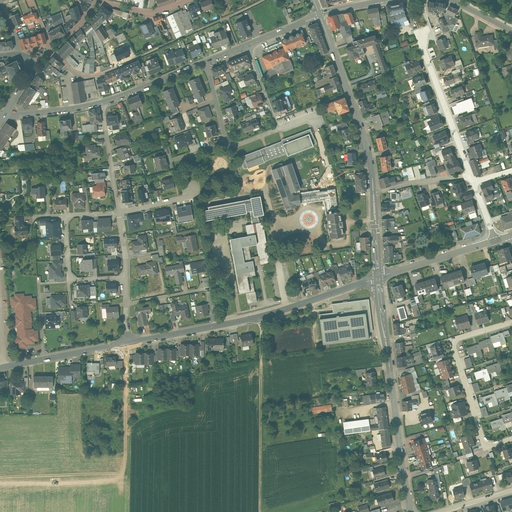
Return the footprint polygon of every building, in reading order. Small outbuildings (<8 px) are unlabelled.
[(91,4),(84,0),(83,2),(80,3),(83,11),(86,11),(91,4)] [(207,0),(201,3),(200,3),(201,5),(204,11),(210,9),(209,8),(213,6),(214,7),(210,0),(207,0)] [(437,2),(428,2),(429,12),(435,12),(436,10),(437,2)] [(446,4),(437,2),(436,10),(444,12),(446,4)] [(197,4),(187,8),(189,11),(186,12),(190,20),(199,16),(199,14),(201,13),(200,10),(198,6),(197,3),(197,4)] [(402,3),(394,5),(396,12),(395,12),(396,15),(405,12),(404,10),(402,3)] [(394,5),(386,6),(388,14),(389,18),(395,16),(396,15),(395,12),(396,12),(394,5)] [(458,10),(449,5),(446,13),(447,14),(446,18),(446,19),(450,21),(456,24),(458,19),(455,17),(458,10)] [(110,12),(102,6),(97,13),(97,14),(105,20),(106,21),(109,17),(111,18),(114,15),(111,12),(110,12)] [(77,7),(69,9),(70,15),(66,16),(68,23),(64,27),(67,32),(80,19),(80,17),(77,7)] [(378,8),(367,10),(368,18),(372,18),(372,22),(373,22),(374,27),(381,26),(380,21),(381,21),(380,20),(378,8)] [(128,13),(113,9),(111,12),(114,15),(127,18),(128,13)] [(186,12),(185,9),(167,16),(177,38),(194,31),(194,30),(192,25),(190,20),(186,12)] [(61,12),(52,16),(54,22),(62,18),(61,12)] [(405,12),(396,15),(396,16),(395,16),(398,24),(408,20),(405,12)] [(22,24),(18,14),(18,13),(10,16),(10,17),(14,27),(22,24)] [(351,13),(344,14),(347,24),(348,25),(354,23),(351,13)] [(27,15),(23,17),(25,24),(33,22),(33,21),(31,14),(27,15)] [(105,20),(97,14),(88,22),(93,28),(94,30),(105,20)] [(344,14),(336,15),(340,27),(342,26),(347,24),(344,14)] [(336,15),(327,17),(331,30),(340,27),(336,15)] [(161,16),(153,19),(157,26),(159,25),(161,30),(166,29),(163,20),(161,16)] [(395,16),(389,18),(392,26),(398,24),(395,16)] [(233,23),(240,39),(255,33),(248,17),(233,23)] [(62,18),(54,22),(57,27),(63,24),(64,23),(62,18)] [(446,20),(441,21),(442,23),(440,23),(442,28),(448,26),(446,20)] [(88,22),(82,27),(86,34),(93,28),(88,22)] [(152,28),(150,23),(144,25),(143,24),(140,26),(145,38),(150,35),(150,34),(154,33),(152,28)] [(231,30),(228,23),(222,25),(224,29),(225,32),(231,30)] [(317,23),(308,26),(310,34),(311,37),(313,41),(315,41),(322,38),(317,23)] [(57,27),(47,33),(52,41),(65,34),(64,33),(65,33),(60,26),(63,24),(57,27)] [(347,24),(342,26),(346,37),(351,35),(348,25),(347,24)] [(161,34),(157,26),(152,28),(154,33),(155,37),(161,34)] [(95,31),(101,42),(108,37),(102,27),(95,31)] [(93,28),(86,34),(87,35),(88,37),(89,46),(93,46),(91,36),(93,36),(97,43),(101,42),(95,31),(94,30),(93,28)] [(81,30),(80,29),(74,36),(79,41),(81,43),(82,41),(83,40),(82,38),(85,36),(81,30)] [(111,29),(106,32),(111,39),(116,37),(116,36),(114,34),(111,29)] [(224,29),(214,33),(213,31),(209,33),(212,39),(215,47),(228,42),(225,32),(224,29)] [(480,32),(475,33),(476,40),(476,42),(475,42),(476,43),(477,43),(477,47),(482,47),(482,45),(489,44),(489,46),(490,45),(494,45),(493,40),(492,35),(489,35),(489,36),(480,37),(479,33),(480,32)] [(43,33),(41,33),(37,34),(38,35),(40,44),(46,43),(43,33)] [(298,33),(296,33),(295,35),(296,36),(293,37),(293,36),(291,35),(289,36),(288,38),(289,38),(286,39),(285,38),(283,39),(282,40),(283,41),(281,41),(282,42),(284,48),(285,51),(286,51),(292,49),(305,43),(304,43),(301,34),(299,34),(299,33),(298,33)] [(38,35),(31,37),(32,40),(32,39),(34,46),(40,44),(38,35)] [(353,42),(352,42),(354,46),(354,45),(358,57),(364,55),(363,50),(361,50),(360,48),(372,45),(382,74),(384,73),(386,73),(387,72),(377,42),(374,35),(353,42)] [(79,41),(74,36),(68,41),(73,47),(79,41)] [(25,37),(21,38),(21,39),(19,40),(22,50),(28,48),(25,39),(25,37)] [(32,40),(31,37),(25,39),(28,48),(34,46),(32,39),(32,40)] [(101,42),(102,46),(105,45),(104,43),(110,39),(108,37),(101,42)] [(445,37),(437,40),(440,50),(448,47),(445,37)] [(322,38),(315,41),(320,56),(328,53),(322,38)] [(196,40),(192,41),(194,46),(189,48),(192,57),(201,53),(198,44),(197,43),(196,40)] [(6,42),(0,42),(0,48),(0,51),(13,49),(12,41),(11,41),(6,42)] [(68,41),(57,52),(68,63),(72,58),(69,54),(72,52),(74,49),(73,47),(68,41)] [(82,47),(83,46),(81,43),(79,41),(73,47),(74,49),(75,49),(76,50),(80,46),(82,47)] [(354,46),(345,49),(349,60),(358,57),(354,45),(354,46)] [(284,48),(262,57),(267,69),(274,66),(289,60),(288,58),(286,51),(285,51),(284,48)] [(76,50),(75,49),(74,49),(72,52),(77,56),(76,62),(74,68),(74,69),(82,72),(85,56),(83,55),(76,50)] [(292,49),(286,51),(288,58),(294,55),(292,49)] [(182,50),(173,53),(172,50),(165,53),(165,54),(166,54),(167,54),(169,59),(168,60),(169,64),(169,65),(176,62),(176,63),(186,60),(182,50)] [(246,55),(240,58),(243,66),(247,64),(248,66),(250,65),(249,64),(249,63),(246,55)] [(451,56),(439,61),(443,69),(454,65),(455,66),(462,64),(461,60),(460,60),(454,62),(451,56)] [(64,66),(53,57),(48,62),(53,67),(55,66),(57,68),(58,67),(61,69),(64,66)] [(161,70),(156,57),(150,60),(152,64),(147,66),(151,74),(161,70)] [(240,58),(233,60),(237,69),(238,68),(240,71),(242,70),(241,67),(243,66),(240,58)] [(17,60),(4,67),(5,65),(4,63),(1,62),(0,62),(0,71),(2,76),(9,73),(11,78),(22,73),(20,68),(19,65),(18,65),(17,60)] [(237,69),(233,60),(227,63),(230,71),(231,73),(233,72),(233,70),(237,69)] [(292,67),(289,60),(274,66),(277,73),(292,67)] [(138,61),(132,63),(136,73),(138,72),(137,70),(141,68),(140,66),(138,61)] [(410,64),(406,66),(409,73),(409,74),(421,69),(418,61),(410,64)] [(48,62),(44,67),(47,71),(50,74),(53,71),(55,68),(53,67),(48,62)] [(132,63),(125,66),(129,74),(132,72),(134,74),(136,73),(132,63)] [(223,65),(217,67),(220,74),(226,72),(223,65)] [(332,65),(324,67),(327,75),(328,77),(336,74),(332,65)] [(506,67),(502,68),(505,79),(507,84),(511,82),(509,78),(511,77),(508,69),(511,67),(511,66),(511,65),(506,67)] [(125,66),(119,69),(124,79),(126,78),(125,75),(129,74),(125,66)] [(217,67),(211,69),(214,77),(220,74),(217,67)] [(293,70),(292,67),(277,73),(278,76),(293,70)] [(119,69),(115,71),(117,79),(120,78),(121,80),(124,79),(119,69)] [(109,73),(112,81),(118,79),(117,79),(115,71),(109,73)] [(248,75),(246,73),(239,76),(238,76),(241,82),(244,80),(242,78),(248,75)] [(255,82),(252,74),(248,75),(242,78),(244,80),(246,86),(248,85),(250,85),(251,85),(252,83),(255,82)] [(43,81),(37,75),(32,82),(38,87),(40,84),(42,85),(43,83),(42,82),(43,81)] [(423,75),(412,79),(415,87),(416,88),(419,86),(427,83),(423,75)] [(452,75),(444,78),(446,85),(455,82),(452,75)] [(198,77),(189,81),(196,98),(202,96),(205,95),(205,94),(198,77)] [(331,85),(326,87),(326,86),(323,87),(325,93),(327,92),(340,87),(337,77),(329,80),(331,85)] [(94,79),(71,83),(75,104),(86,102),(84,93),(97,91),(94,79)] [(105,79),(97,81),(100,92),(109,90),(109,89),(107,85),(107,84),(106,84),(105,79)] [(375,80),(359,86),(362,93),(363,93),(362,92),(368,90),(368,91),(378,87),(375,80)] [(38,87),(32,82),(29,86),(37,91),(40,88),(38,87)] [(229,85),(220,89),(225,102),(232,99),(229,91),(231,90),(229,85)] [(37,91),(29,86),(24,92),(33,98),(35,99),(37,96),(34,94),(37,91)] [(462,86),(451,90),(454,98),(465,93),(462,86)] [(323,87),(315,90),(317,96),(325,93),(323,87)] [(172,88),(163,92),(170,109),(176,106),(179,105),(172,88)] [(422,92),(420,92),(420,93),(424,101),(432,97),(429,89),(422,92)] [(33,98),(24,92),(20,98),(29,104),(33,98)] [(138,95),(127,99),(131,109),(134,108),(142,105),(138,95)] [(256,97),(251,99),(254,107),(256,106),(257,106),(259,106),(259,104),(263,103),(260,95),(256,97)] [(463,100),(463,98),(451,102),(454,114),(467,110),(467,112),(475,109),(471,97),(463,100)] [(29,104),(20,98),(16,104),(25,109),(29,104)] [(285,103),(283,98),(284,98),(274,101),(278,111),(280,111),(288,108),(287,108),(286,103),(285,103)] [(343,98),(339,100),(339,99),(338,100),(326,104),(329,112),(336,109),(338,113),(338,114),(339,114),(348,110),(348,111),(348,110),(347,106),(347,105),(346,102),(344,98),(343,98)] [(373,103),(367,105),(365,99),(358,102),(362,113),(369,111),(369,110),(375,108),(374,106),(374,105),(373,103)] [(430,105),(426,106),(426,107),(429,115),(437,112),(434,103),(430,105)] [(130,119),(124,106),(119,108),(125,122),(130,119)] [(176,106),(170,109),(173,114),(179,112),(176,106)] [(234,106),(226,109),(229,117),(233,116),(237,114),(234,106)] [(208,107),(198,110),(198,111),(202,121),(212,118),(208,107)] [(99,108),(89,110),(91,124),(91,125),(96,124),(102,122),(101,117),(100,116),(99,108)] [(387,111),(371,117),(375,127),(381,125),(381,126),(388,123),(386,117),(388,116),(387,111)] [(247,114),(253,129),(259,126),(259,127),(259,126),(256,118),(253,120),(251,116),(250,113),(247,114)] [(253,129),(247,114),(244,115),(245,118),(246,122),(245,123),(241,124),(244,132),(253,129)] [(117,115),(113,116),(112,115),(110,115),(110,117),(106,117),(107,125),(112,125),(118,124),(117,115)] [(438,115),(430,118),(432,122),(428,124),(431,130),(443,125),(441,121),(440,121),(439,119),(438,115)] [(464,117),(460,119),(463,127),(474,123),(471,115),(464,117)] [(180,116),(171,119),(176,131),(185,128),(180,116)] [(70,119),(59,121),(60,137),(67,136),(67,130),(71,129),(70,119)] [(45,122),(37,123),(38,136),(46,135),(46,131),(45,122)] [(3,129),(11,134),(15,129),(7,123),(3,129)] [(96,124),(91,125),(91,124),(85,125),(86,132),(97,131),(96,124)] [(32,125),(23,126),(23,131),(26,131),(26,134),(33,134),(32,125)] [(214,125),(205,127),(206,131),(208,137),(211,136),(217,135),(214,125)] [(342,130),(340,131),(341,131),(344,140),(343,141),(352,138),(348,128),(342,130)] [(11,134),(3,129),(0,133),(0,135),(7,140),(11,134)] [(310,129),(281,140),(282,141),(286,153),(287,156),(313,146),(309,135),(312,133),(310,129)] [(476,129),(466,133),(469,141),(469,142),(473,140),(479,138),(476,129)] [(504,129),(500,130),(501,132),(496,134),(498,142),(503,140),(503,138),(506,137),(504,129)] [(443,132),(433,136),(435,142),(436,144),(438,143),(439,143),(447,139),(448,139),(446,133),(445,131),(443,132)] [(125,133),(115,137),(118,145),(121,144),(128,142),(128,141),(125,133)] [(188,133),(174,138),(177,144),(178,144),(180,148),(192,143),(191,140),(188,133)] [(384,136),(376,138),(379,150),(386,148),(384,136)] [(282,141),(263,148),(267,160),(286,153),(282,141)] [(474,146),(469,148),(471,154),(469,155),(471,160),(477,158),(484,155),(480,144),(474,146)] [(99,147),(93,148),(93,145),(86,146),(87,156),(86,156),(87,161),(93,160),(92,158),(96,157),(100,156),(99,147)] [(122,147),(116,149),(120,160),(130,156),(128,151),(127,152),(125,146),(126,146),(126,145),(122,147)] [(263,148),(240,157),(244,169),(247,168),(248,169),(258,165),(264,162),(267,160),(263,148)] [(451,150),(448,152),(447,150),(442,152),(445,159),(448,158),(454,156),(451,150)] [(355,152),(347,153),(348,165),(356,164),(355,152)] [(165,154),(154,158),(156,157),(157,161),(156,161),(158,169),(157,169),(157,170),(168,167),(165,154)] [(389,156),(380,157),(381,164),(390,163),(389,158),(389,156)] [(472,168),(480,165),(477,158),(471,160),(469,161),(472,168)] [(479,161),(481,168),(489,165),(488,162),(490,161),(488,158),(479,161)] [(431,160),(426,163),(427,165),(424,166),(427,172),(426,173),(427,175),(437,174),(434,167),(431,160)] [(451,164),(447,165),(450,173),(451,173),(461,169),(458,161),(456,162),(451,164)] [(290,163),(282,166),(280,167),(272,170),(275,179),(276,179),(286,210),(296,206),(296,205),(300,204),(299,199),(302,198),(301,194),(300,194),(299,190),(290,163)] [(390,163),(381,164),(382,171),(391,170),(390,167),(390,163)] [(134,164),(124,166),(125,174),(136,172),(134,164)] [(418,165),(404,169),(407,178),(420,175),(418,165)] [(480,165),(472,168),(475,176),(487,171),(485,168),(481,169),(480,165)] [(363,172),(356,173),(356,174),(354,174),(355,183),(365,182),(365,177),(365,174),(365,173),(363,173),(363,172)] [(172,178),(162,180),(164,189),(164,188),(169,187),(169,188),(169,187),(174,186),(172,177),(172,178)] [(387,177),(379,180),(381,188),(389,186),(388,179),(387,177)] [(394,177),(388,179),(389,186),(396,184),(394,177)] [(511,182),(510,178),(502,181),(505,190),(509,189),(511,188),(511,187),(511,182)] [(129,179),(122,180),(123,188),(130,187),(129,179)] [(365,182),(355,183),(356,192),(359,192),(364,192),(363,191),(366,191),(366,190),(366,187),(365,182)] [(463,182),(454,184),(455,187),(453,188),(452,190),(453,192),(455,192),(456,192),(457,195),(458,195),(460,196),(461,196),(462,194),(466,192),(463,182)] [(490,182),(482,186),(484,193),(486,201),(494,198),(494,197),(500,195),(497,188),(493,189),(492,187),(493,186),(492,184),(491,183),(490,182)] [(144,188),(137,189),(139,203),(145,202),(146,203),(149,203),(147,184),(143,184),(144,188)] [(98,186),(93,186),(94,196),(105,195),(104,190),(106,189),(105,185),(98,186)] [(44,186),(39,186),(39,188),(31,188),(32,194),(36,193),(36,195),(37,195),(37,200),(44,200),(44,190),(44,186)] [(130,187),(123,188),(125,197),(132,196),(130,187)] [(335,189),(327,190),(327,191),(328,194),(330,213),(326,213),(327,223),(325,224),(325,229),(328,228),(330,238),(343,236),(342,227),(342,226),(341,221),(340,211),(338,212),(335,189)] [(439,191),(430,194),(433,201),(435,206),(443,202),(439,191)] [(83,193),(72,193),(72,199),(75,199),(75,208),(84,207),(84,202),(85,201),(84,195),(84,193),(83,193)] [(423,193),(417,195),(421,207),(428,204),(424,196),(423,193)] [(250,199),(208,207),(208,209),(203,210),(205,221),(247,213),(246,212),(249,211),(252,224),(253,224),(253,225),(255,225),(255,223),(259,223),(258,216),(263,215),(260,196),(250,198),(250,199)] [(65,199),(55,200),(55,209),(66,208),(66,204),(66,199),(65,199)] [(464,203),(461,204),(464,214),(475,211),(472,201),(464,203)] [(385,203),(380,204),(381,211),(389,211),(389,203),(385,203)] [(168,209),(160,211),(160,210),(154,212),(156,220),(161,219),(162,223),(171,220),(168,209)] [(191,210),(184,211),(177,212),(179,222),(184,221),(184,220),(188,219),(188,221),(193,220),(191,209),(191,210)] [(141,214),(129,216),(130,219),(128,219),(129,230),(133,229),(133,230),(134,230),(133,229),(138,229),(138,225),(137,224),(136,220),(142,219),(141,214)] [(511,214),(508,215),(508,216),(509,217),(501,219),(504,229),(511,227),(511,214)] [(22,217),(15,217),(16,227),(14,227),(15,235),(28,234),(28,226),(25,226),(23,224),(22,217)] [(93,219),(81,220),(81,229),(93,228),(93,222),(93,219)] [(109,219),(98,219),(98,221),(98,226),(97,226),(98,228),(98,231),(110,230),(110,225),(109,225),(109,223),(110,223),(109,219)] [(389,219),(381,219),(382,228),(390,228),(390,225),(389,223),(389,222),(389,219)] [(49,222),(46,222),(46,225),(47,237),(60,236),(59,221),(49,222)] [(247,236),(230,239),(236,274),(254,271),(253,264),(262,263),(262,264),(270,263),(268,253),(267,253),(265,243),(266,243),(262,222),(259,223),(255,223),(255,225),(253,225),(253,224),(252,224),(245,225),(247,236)] [(478,225),(468,228),(468,227),(460,229),(463,237),(470,235),(470,234),(473,233),(474,236),(481,233),(478,225)] [(146,235),(138,237),(138,241),(131,242),(132,250),(136,249),(136,251),(140,250),(145,249),(144,244),(145,244),(145,243),(147,243),(146,235)] [(193,235),(186,237),(186,236),(185,237),(181,238),(182,241),(187,240),(189,247),(187,247),(187,248),(188,252),(187,252),(188,252),(198,250),(195,235),(193,235)] [(390,236),(382,237),(383,246),(391,245),(391,241),(390,236)] [(369,237),(360,237),(360,242),(356,242),(356,250),(365,249),(365,250),(366,250),(366,249),(370,249),(370,248),(369,245),(369,244),(369,242),(369,241),(369,237)] [(117,238),(104,239),(104,248),(111,247),(111,252),(117,251),(117,247),(117,238)] [(61,242),(47,243),(48,258),(62,258),(61,242)] [(86,244),(78,245),(78,254),(83,254),(87,253),(86,244)] [(508,247),(503,248),(503,249),(498,250),(502,261),(506,259),(507,261),(511,260),(508,247)] [(391,250),(383,250),(384,260),(389,259),(397,259),(397,252),(394,252),(394,250),(391,250)] [(92,259),(83,260),(83,262),(81,262),(81,270),(86,270),(86,271),(92,271),(92,268),(92,259)] [(116,260),(108,260),(108,270),(118,269),(118,260),(116,260)] [(153,262),(147,263),(147,264),(137,266),(139,275),(151,273),(152,275),(158,274),(155,262),(155,261),(153,262)] [(205,261),(190,264),(192,274),(207,271),(205,261)] [(49,279),(64,278),(63,263),(48,264),(49,279)] [(485,263),(478,265),(481,275),(481,276),(481,275),(481,274),(488,272),(488,273),(485,263)] [(183,264),(165,268),(166,273),(174,272),(176,284),(182,283),(180,272),(184,271),(183,264)] [(349,265),(348,265),(348,266),(343,267),(347,278),(353,276),(349,265)] [(478,265),(471,267),(472,270),(474,278),(481,275),(478,265)] [(338,269),(339,273),(341,280),(347,278),(343,267),(342,267),(343,268),(338,269)] [(461,270),(451,274),(455,284),(465,281),(462,270),(461,270)] [(254,292),(251,275),(255,275),(254,271),(236,274),(239,293),(247,292),(247,293),(246,293),(248,303),(257,301),(255,291),(254,292)] [(331,271),(325,273),(329,284),(335,282),(332,274),(331,271)] [(319,275),(320,278),(323,286),(329,284),(325,273),(319,275)] [(451,274),(441,277),(444,288),(455,284),(451,274)] [(313,278),(307,280),(311,290),(317,288),(315,281),(314,278),(313,278)] [(435,278),(424,282),(428,291),(428,292),(438,289),(438,287),(435,278)] [(302,282),(301,282),(303,286),(305,292),(311,290),(307,280),(302,282)] [(424,282),(415,285),(418,294),(428,291),(424,282)] [(113,283),(110,284),(106,284),(106,285),(107,292),(106,292),(107,292),(116,292),(117,292),(116,286),(116,284),(113,284),(113,283)] [(89,285),(76,286),(77,297),(85,296),(85,298),(90,297),(90,296),(89,287),(89,285)] [(401,285),(392,288),(397,303),(405,301),(401,289),(402,289),(401,285)] [(18,347),(27,346),(26,344),(34,343),(34,340),(38,340),(37,331),(33,331),(33,328),(30,329),(30,325),(31,325),(30,315),(29,315),(29,311),(32,311),(32,308),(36,308),(35,298),(31,299),(31,296),(23,296),(23,294),(15,294),(15,297),(11,297),(12,307),(16,306),(16,309),(19,309),(19,315),(15,316),(15,326),(20,326),(20,332),(17,332),(18,335),(14,335),(14,344),(18,344),(18,347)] [(65,295),(51,296),(51,298),(51,305),(52,308),(58,308),(57,305),(65,304),(65,295)] [(347,301),(343,302),(332,304),(333,313),(319,314),(320,319),(319,319),(323,344),(368,338),(370,338),(369,331),(372,331),(368,299),(347,302),(347,301)] [(187,305),(177,307),(176,301),(171,302),(173,313),(181,312),(183,320),(189,318),(187,305)] [(207,304),(195,306),(194,307),(195,313),(197,312),(197,313),(198,317),(208,315),(208,314),(208,315),(207,311),(208,310),(207,304)] [(404,306),(397,308),(400,320),(407,318),(404,306)] [(86,307),(77,307),(77,311),(77,317),(78,317),(87,316),(86,307)] [(109,308),(106,308),(107,317),(114,316),(114,318),(119,318),(118,307),(117,307),(118,307),(109,308)] [(149,307),(142,308),(141,307),(141,308),(135,309),(136,315),(138,315),(140,326),(139,326),(140,326),(147,325),(147,324),(146,320),(148,319),(147,314),(151,313),(150,307),(149,307)] [(485,311),(476,314),(479,323),(488,321),(486,314),(487,314),(487,313),(486,313),(485,311)] [(56,316),(45,316),(46,328),(52,328),(52,326),(54,324),(60,324),(59,317),(59,315),(56,316)] [(467,315),(456,319),(459,329),(470,326),(467,315)] [(399,323),(393,324),(394,335),(405,333),(404,328),(399,328),(399,323)] [(503,332),(490,336),(491,338),(493,343),(501,341),(502,344),(506,343),(506,344),(503,332)] [(251,333),(240,336),(242,346),(253,344),(251,333)] [(491,338),(478,342),(479,344),(481,349),(488,347),(490,354),(496,352),(493,343),(491,338)] [(215,339),(207,339),(207,349),(215,349),(215,339)] [(223,339),(215,339),(215,349),(223,349),(223,339)] [(403,342),(395,343),(396,352),(404,351),(409,350),(408,346),(404,347),(403,342)] [(189,344),(181,344),(181,346),(181,355),(189,355),(189,344)] [(198,344),(189,344),(189,355),(198,355),(198,346),(198,344)] [(440,344),(430,347),(433,357),(443,354),(440,344)] [(479,344),(466,348),(469,355),(477,352),(478,355),(482,354),(482,355),(483,355),(481,349),(479,344)] [(167,349),(159,349),(159,350),(159,359),(167,359),(167,349)] [(175,349),(167,349),(167,359),(175,359),(175,350),(175,349)] [(421,351),(412,354),(413,355),(413,360),(422,357),(421,351)] [(144,353),(136,353),(136,355),(136,364),(144,364),(144,353)] [(153,353),(144,353),(144,364),(152,364),(153,355),(153,353)] [(413,355),(396,358),(398,367),(406,366),(406,361),(413,360),(413,355)] [(116,357),(106,357),(106,365),(116,365),(116,361),(116,357)] [(511,361),(511,357),(498,361),(498,363),(499,363),(500,368),(501,368),(508,365),(509,369),(511,367),(511,361)] [(443,360),(438,362),(440,368),(450,364),(449,362),(450,361),(450,358),(443,360)] [(99,363),(92,363),(92,362),(91,362),(91,363),(87,363),(87,371),(94,371),(94,374),(99,374),(99,363)] [(498,363),(486,367),(487,368),(489,374),(497,371),(498,374),(502,373),(502,374),(501,368),(500,368),(499,363),(498,363)] [(450,364),(440,368),(441,373),(442,373),(451,370),(451,367),(452,367),(451,364),(450,364)] [(80,365),(71,365),(71,368),(59,368),(59,381),(59,382),(71,382),(71,381),(71,377),(80,377),(79,376),(79,365),(80,365)] [(487,368),(474,372),(477,379),(485,377),(486,380),(490,378),(490,380),(491,380),(489,374),(487,368)] [(451,370),(442,373),(444,379),(448,378),(454,376),(453,373),(454,372),(453,369),(451,370)] [(369,372),(368,373),(366,373),(367,383),(368,387),(376,386),(376,382),(375,372),(370,373),(369,372)] [(407,375),(400,377),(401,380),(400,380),(401,383),(402,383),(402,382),(412,379),(411,374),(407,375)] [(52,376),(34,376),(33,376),(33,387),(34,387),(52,387),(53,387),(53,376),(52,376)] [(412,379),(402,382),(402,383),(403,385),(401,386),(402,388),(413,385),(414,385),(412,379)] [(24,382),(11,382),(11,394),(17,394),(17,391),(25,391),(25,387),(25,382),(24,382)] [(413,385),(402,388),(402,391),(404,391),(405,394),(415,391),(413,385)] [(450,388),(449,388),(449,389),(451,396),(461,393),(458,385),(450,388)] [(506,387),(494,391),(495,393),(496,398),(497,398),(504,396),(505,399),(510,398),(510,399),(508,393),(507,387),(506,387)] [(384,393),(369,395),(370,404),(385,402),(384,393)] [(495,393),(482,397),(484,404),(493,401),(494,405),(498,403),(498,404),(499,404),(497,398),(496,398),(495,393)] [(416,399),(402,401),(403,411),(411,410),(411,405),(416,404),(416,399)] [(458,403),(452,405),(454,411),(465,407),(463,401),(458,403)] [(331,405),(308,408),(309,414),(332,411),(331,405)] [(377,408),(376,408),(378,426),(388,424),(385,406),(377,408)] [(465,407),(454,411),(456,417),(461,416),(467,414),(465,407)] [(378,426),(376,408),(373,408),(374,419),(375,425),(369,426),(370,431),(379,429),(378,426)] [(430,411),(421,414),(420,414),(423,424),(428,423),(428,421),(432,420),(430,411)] [(511,412),(502,416),(503,418),(506,427),(511,425),(511,412)] [(503,418),(490,422),(492,429),(501,426),(502,429),(506,428),(506,427),(503,418)] [(368,421),(343,424),(345,434),(356,432),(370,431),(369,426),(368,421)] [(388,428),(380,429),(380,434),(381,441),(382,446),(390,445),(388,428)] [(471,434),(461,437),(462,437),(465,447),(465,448),(475,445),(475,444),(474,444),(471,434)] [(416,440),(413,441),(414,444),(413,445),(414,447),(425,444),(424,438),(421,439),(416,440)] [(425,444),(414,447),(415,450),(416,449),(417,452),(427,449),(425,444)] [(511,447),(503,450),(506,459),(511,457),(511,450),(511,448),(511,447)] [(427,449),(417,452),(418,455),(417,455),(418,458),(429,455),(427,449)] [(385,453),(376,455),(377,462),(387,460),(385,453)] [(429,455),(418,458),(418,461),(420,460),(420,463),(430,460),(431,460),(429,455)] [(476,459),(467,462),(470,471),(479,468),(476,459)] [(430,460),(420,463),(419,464),(420,466),(421,466),(422,469),(427,468),(432,466),(430,460)] [(373,470),(372,470),(374,477),(385,474),(383,467),(373,470)] [(511,469),(509,470),(509,472),(503,474),(505,481),(506,480),(506,483),(511,480),(511,469)] [(436,478),(428,480),(428,484),(429,483),(430,489),(438,487),(437,485),(436,478)] [(491,479),(481,482),(484,490),(493,487),(491,479)] [(387,480),(374,484),(376,491),(389,487),(387,480)] [(481,482),(470,485),(472,493),(484,490),(481,482)] [(438,487),(430,489),(431,494),(430,494),(431,498),(440,497),(438,490),(438,487)] [(462,487),(453,490),(456,498),(465,496),(462,487)] [(391,493),(376,497),(378,505),(393,501),(391,493)] [(511,498),(501,501),(503,510),(511,507),(511,498)]
